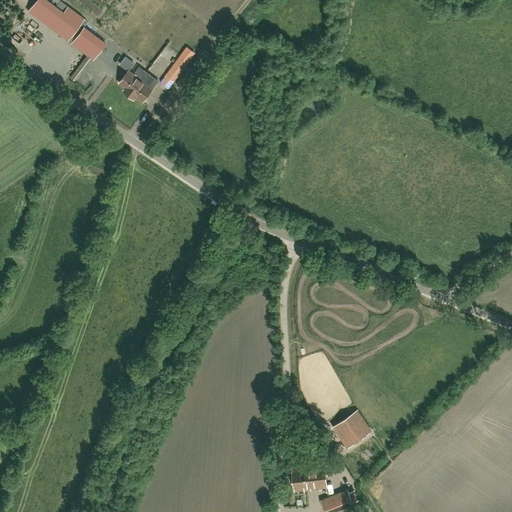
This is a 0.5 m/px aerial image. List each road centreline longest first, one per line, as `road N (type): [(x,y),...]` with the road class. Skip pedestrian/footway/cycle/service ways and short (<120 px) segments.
road 1 (unclassified): [(299,240),(218,199),(0,51)]
road 2 (unclassified): [(276,511),(285,279),(299,240)]
road 3 (unclassified): [(511,325),(299,240)]
road 4 (track): [(249,0),(136,145)]
